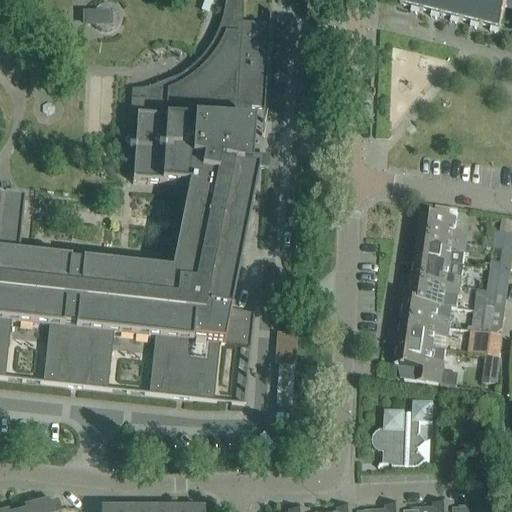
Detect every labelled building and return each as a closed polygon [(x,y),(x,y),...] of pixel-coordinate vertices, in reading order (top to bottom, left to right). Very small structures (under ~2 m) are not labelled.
[(162,87),(148,91),(147,119),(250,126),(251,110),(263,110),(263,111),(264,111),(270,25),(268,25),(268,26),(241,24),(241,2),(240,0),(225,0),(225,9),(224,19),(220,31),(215,42),(208,52),(198,64),(187,74),(175,82),(162,87)] [(401,0),(400,5),(412,8),(411,13),(419,15),(420,10),(422,0),(401,0)] [(443,0),(422,0),(420,10),(432,13),(431,18),(438,20),(440,15),(443,0)] [(460,20),(465,0),(443,0),(440,15),(452,18),(451,23),(458,25),(460,20)] [(465,0),(460,20),(471,23),(470,28),(478,30),(479,25),(480,25),(486,0),(465,0)] [(486,0),(480,25),(491,28),(490,33),(498,35),(499,30),(500,30),(507,0),(486,0)] [(95,13),(83,13),(83,28),(95,28),(96,28),(96,29),(97,29),(97,30),(98,30),(98,31),(99,31),(99,32),(100,32),(101,32),(102,33),(103,33),(104,33),(105,33),(106,33),(107,33),(108,33),(109,33),(110,33),(111,32),(112,32),(113,32),(113,31),(114,31),(115,30),(116,29),(117,28),(117,27),(118,27),(118,26),(118,25),(119,24),(119,23),(119,22),(119,21),(119,20),(119,19),(119,18),(119,17),(118,16),(118,15),(118,14),(117,14),(117,13),(116,12),(115,11),(114,10),(113,10),(113,9),(112,9),(111,9),(111,8),(110,8),(109,8),(108,8),(107,7),(106,7),(105,8),(104,8),(103,8),(102,8),(101,8),(101,9),(100,9),(99,10),(98,10),(98,11),(97,11),(97,12),(96,12),(96,13),(95,13)] [(149,86),(177,79),(174,66),(146,73),(149,86)] [(144,396),(216,404),(216,403),(213,403),(219,346),(224,347),(231,312),(260,169),(247,167),(248,155),(252,156),(252,153),(248,153),(250,128),(254,129),(254,126),(250,126),(147,119),(136,118),(132,184),(188,188),(171,274),(18,257),(25,200),(0,196),(0,380),(7,381),(7,380),(5,380),(9,339),(47,343),(42,384),(40,384),(40,385),(112,393),(112,392),(107,391),(112,350),(153,355),(148,396),(144,395),(144,396)] [(422,217),(419,239),(466,246),(468,237),(454,235),(458,211),(436,208),(434,219),(422,217)] [(511,235),(495,233),(493,250),(511,252),(511,235)] [(419,239),(415,261),(463,267),(465,256),(466,246),(419,239)] [(511,252),(493,250),(492,252),(503,254),(501,267),(511,269),(511,264),(511,252)] [(415,261),(412,282),(460,289),(463,267),(415,261)] [(489,272),(486,293),(507,296),(511,269),(501,267),(490,266),(489,272)] [(412,282),(409,303),(444,308),(444,309),(452,311),(457,312),(459,299),(458,298),(460,289),(412,282)] [(507,296),(486,293),(477,292),(474,314),(474,319),(483,320),(485,309),(496,311),(496,310),(505,311),(507,296)] [(405,303),(401,325),(449,331),(450,322),(452,311),(444,309),(444,308),(409,303),(405,303)] [(474,314),(471,334),(495,337),(503,331),(505,311),(496,310),(496,311),(485,309),(483,320),(474,319),(474,314)] [(254,316),(231,312),(224,347),(249,349),(254,316)] [(446,352),(433,350),(434,339),(447,341),(449,331),(401,325),(398,346),(446,353),(446,352)] [(471,334),(468,353),(472,354),(472,355),(498,359),(500,346),(495,337),(471,334)] [(276,335),(275,367),(276,367),(278,367),(294,368),(295,368),(295,365),(296,336),(278,335),(276,335)] [(441,387),(443,367),(446,353),(398,346),(395,368),(405,370),(404,373),(405,378),(404,383),(416,384),(416,383),(441,387)] [(486,358),(483,385),(497,387),(501,360),(498,359),(486,358)] [(292,408),(294,368),(278,367),(276,407),(292,408)] [(381,456),(383,456),(385,456),(385,465),(383,465),(379,466),(378,470),(379,470),(380,467),(383,466),(392,466),(392,469),(419,470),(426,463),(419,456),(418,456),(419,452),(427,445),(420,438),(419,438),(420,425),(432,425),(433,405),(413,405),(413,417),(405,416),(405,414),(385,414),(384,432),(382,432),(380,432),(378,433),(376,434),(375,436),(374,437),(373,439),(372,441),(372,443),(372,445),(372,447),(373,449),(374,451),(376,452),(377,454),(379,455),(381,456)] [(37,511),(59,511),(58,505),(50,507),(48,503),(36,506),(37,511)]
